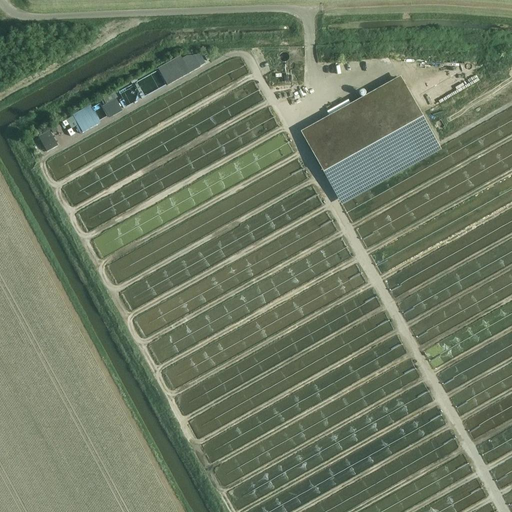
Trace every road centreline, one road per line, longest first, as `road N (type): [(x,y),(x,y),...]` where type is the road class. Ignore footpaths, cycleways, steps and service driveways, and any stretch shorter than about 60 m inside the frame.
road 1 (unclassified): [(321,7),(27,17),(0,0)]
road 2 (track): [(511,9),(321,7)]
